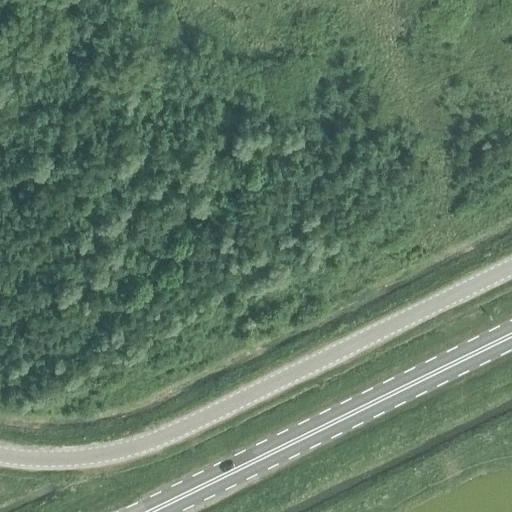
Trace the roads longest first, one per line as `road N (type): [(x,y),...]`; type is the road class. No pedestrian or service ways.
road 1 (unclassified): [(0,455),(57,460),(128,450),(511,268)]
road 2 (secondary): [(152,511),(511,335)]
